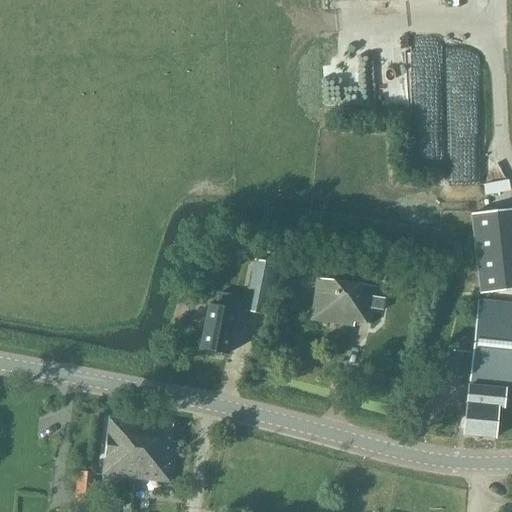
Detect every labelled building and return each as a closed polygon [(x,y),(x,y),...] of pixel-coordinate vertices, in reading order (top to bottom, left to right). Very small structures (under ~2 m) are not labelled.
[(356,54),(356,75),(374,74),(373,54),(356,54)] [(419,97),(419,123),(446,123),(445,97),(419,97)] [(433,153),(450,150),(447,131),(430,134),(433,153)] [(478,300),(511,296),(511,217),(469,222),(478,300)] [(255,260),(244,312),(267,316),(278,265),(255,260)] [(367,281),(385,283),(388,266),(369,264),(367,281)] [(330,321),(329,324),(369,331),(376,290),(319,280),(312,318),(330,321)] [(202,308),(195,352),(222,356),(229,312),(222,311),(224,297),(212,295),(210,309),(202,308)] [(453,352),(451,376),(469,378),(463,436),(494,439),(497,408),(502,409),(504,390),(511,390),(511,303),(478,300),(472,354),(453,352)] [(109,419),(102,475),(135,479),(169,483),(173,442),(170,442),(172,426),(142,423),(109,419)] [(191,511),(192,494),(173,494),(172,511),(191,511)]
